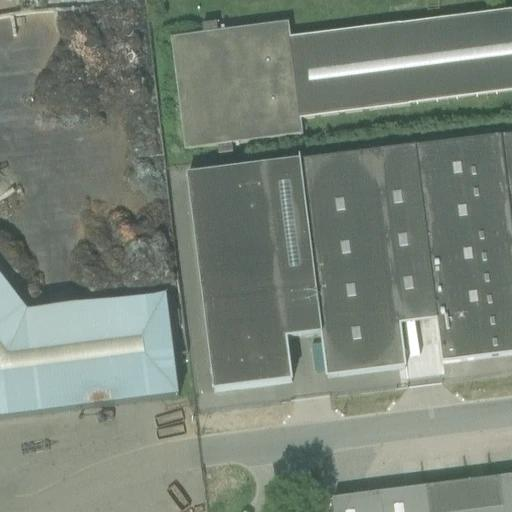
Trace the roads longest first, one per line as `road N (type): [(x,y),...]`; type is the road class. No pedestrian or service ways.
road 1 (unclassified): [(288,440),(511,411)]
road 2 (unknown): [(0,118),(42,156),(64,217)]
